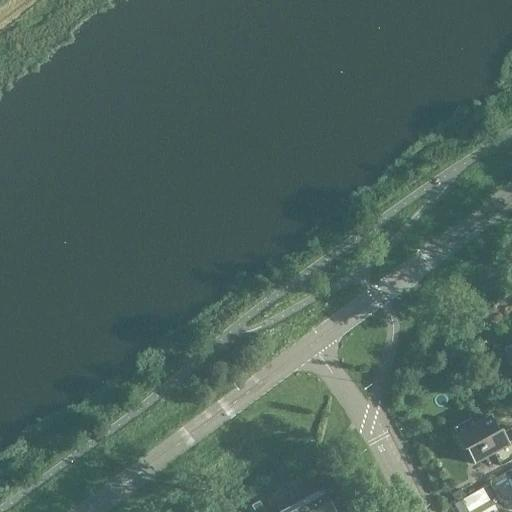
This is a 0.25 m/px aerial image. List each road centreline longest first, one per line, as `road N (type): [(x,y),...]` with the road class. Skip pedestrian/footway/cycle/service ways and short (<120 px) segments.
road 1 (tertiary): [(87,511),(314,347)]
road 2 (tertiary): [(314,347),(511,195)]
road 3 (residential): [(415,511),(314,347)]
